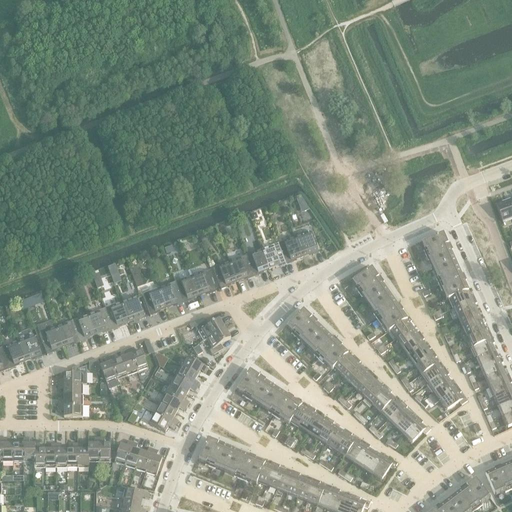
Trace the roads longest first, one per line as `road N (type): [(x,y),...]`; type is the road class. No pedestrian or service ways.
road 1 (residential): [(255,340),(312,282),(432,219),(448,202)]
road 2 (residential): [(43,376),(231,306)]
road 3 (residential): [(511,350),(448,202)]
road 4 (residential): [(185,447),(125,427),(44,425)]
road 5 (residential): [(397,511),(460,462),(511,436)]
road 6 (residential): [(185,447),(255,340)]
